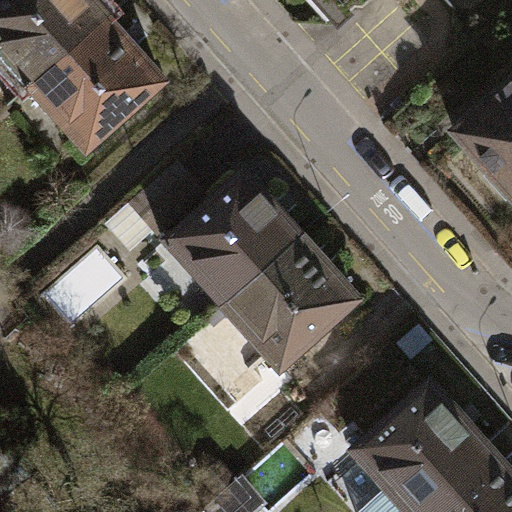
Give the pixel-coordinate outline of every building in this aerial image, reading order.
[(0,0),(0,56),(24,84),(106,13),(94,0),(0,0)] [(333,0),(342,10),(353,0),(333,0)] [(24,84),(83,150),(164,77),(106,13),(24,84)] [(479,174),(509,206),(511,203),(511,71),(450,127),(487,167),(479,174)] [(158,223),(202,182),(178,157),(134,198),(158,223)] [(163,237),(220,305),(302,235),(245,168),(163,237)] [(220,305),(277,372),(360,303),(302,235),(220,305)] [(356,511),(409,511),(488,441),(429,375),(351,446),(387,485),(356,511)] [(511,511),(511,467),(488,441),(409,511),(511,511)] [(0,456),(0,511),(56,511),(12,448),(0,456)]
